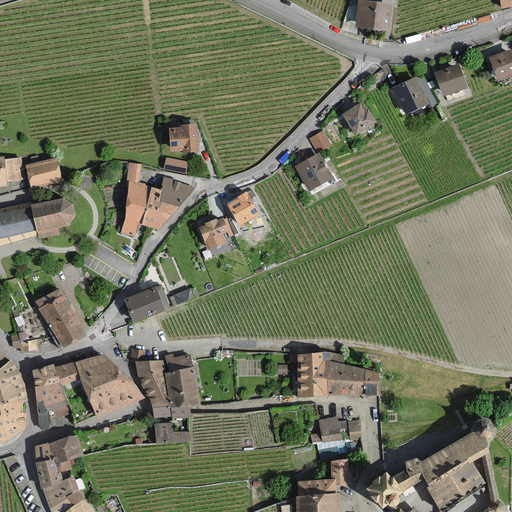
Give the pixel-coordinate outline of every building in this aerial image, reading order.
[(359,0),(358,0),(356,27),(391,31),(395,4),(359,0)] [(511,73),(511,52),(511,51),(491,58),(498,79),(511,73)] [(466,86),(459,66),(436,74),(443,95),(466,86)] [(423,76),(419,78),(433,104),(437,102),(423,76)] [(395,88),(406,113),(428,103),(416,78),(395,88)] [(342,115),(356,135),(377,121),(369,109),(365,110),(360,103),(342,115)] [(170,129),(172,150),(185,149),(185,151),(198,150),(196,125),(182,126),(182,128),(170,129)] [(323,130),(309,138),(318,153),(331,145),(323,130)] [(296,165),(309,191),(333,178),(319,153),(296,165)] [(21,158),(6,160),(9,181),(24,178),(22,165),(21,158)] [(185,173),(188,163),(167,158),(165,169),(185,173)] [(55,159),(27,166),(33,187),(61,180),(55,159)] [(138,223),(142,224),(151,187),(144,186),(144,184),(138,183),(142,165),(131,163),(126,186),(129,187),(126,217),(122,233),(135,236),(138,223)] [(159,201),(178,206),(195,187),(173,182),(174,180),(165,178),(162,190),(159,201)] [(178,206),(159,201),(162,190),(151,187),(142,224),(159,229),(178,206)] [(229,205),(240,224),(259,214),(247,192),(238,197),(240,199),(229,205)] [(58,227),(64,225),(67,225),(74,216),(72,204),(63,198),(57,200),(32,206),(31,201),(0,208),(0,245),(31,238),(39,236),(40,238),(59,233),(58,227)] [(207,227),(201,229),(209,248),(225,242),(222,233),(228,231),(230,236),(233,234),(227,219),(218,222),(217,219),(206,223),(207,227)] [(133,248),(128,245),(124,252),(129,255),(133,248)] [(53,330),(63,348),(86,335),(63,296),(59,289),(37,302),(41,308),(41,309),(53,330)] [(127,300),(136,321),(164,310),(155,289),(127,300)] [(175,296),(178,303),(193,297),(190,290),(175,296)] [(13,344),(21,347),(22,352),(38,349),(36,340),(29,342),(28,335),(23,332),(12,337),(13,342),(13,344)] [(154,409),(155,417),(172,415),(173,419),(191,416),(190,411),(190,409),(189,404),(197,403),(194,376),(193,369),(192,357),(173,359),(173,357),(168,357),(170,372),(165,372),(164,361),(142,362),(143,351),(133,350),(132,361),(137,362),(141,379),(152,398),(154,409)] [(328,396),(326,361),(330,361),(329,353),(324,353),(291,355),(291,362),(297,362),(299,397),(303,397),(323,396),(328,396)] [(143,398),(122,375),(103,354),(90,359),(76,364),(82,378),(92,403),(98,416),(143,398)] [(7,363),(0,369),(0,404),(23,401),(27,400),(25,389),(24,383),(19,375),(11,360),(7,363)] [(362,394),(366,371),(330,361),(326,361),(328,396),(362,394)] [(36,387),(60,382),(55,369),(54,364),(34,372),(36,387)] [(60,382),(61,386),(82,378),(76,364),(55,369),(60,382)] [(377,374),(366,371),(362,394),(363,396),(379,395),(377,374)] [(61,386),(60,382),(36,387),(42,429),(48,428),(47,422),(50,421),(48,411),(53,409),(55,416),(52,417),(53,420),(71,413),(61,386)] [(0,404),(0,409),(1,414),(23,413),(23,401),(0,404)] [(7,440),(24,429),(26,413),(23,413),(1,414),(1,416),(0,415),(0,443),(7,442),(7,440)] [(323,441),(341,439),(340,436),(339,425),(338,422),(338,418),(320,420),(322,434),(312,435),(313,442),(323,440),(323,441)] [(389,505),(390,506),(395,511),(502,511),(503,511),(504,510),(504,508),(504,507),(504,505),(503,504),(502,502),(501,501),(499,501),(498,500),(488,453),(489,452),(486,442),(488,442),(490,440),(492,439),(494,437),(495,435),(496,433),(496,431),(496,428),(495,426),(494,424),(493,422),(491,420),(489,419),(487,418),(485,418),(482,418),(481,418),(480,418),(478,419),(476,421),(474,422),(473,424),(472,426),(471,429),(471,431),(472,433),(425,460),(420,463),(416,457),(405,464),(406,466),(408,470),(393,479),(391,480),(386,473),(380,478),(379,477),(376,480),(373,482),(374,484),(369,487),(367,489),(372,495),(371,496),(373,499),(376,503),(377,502),(380,504),(383,508),(387,505),(388,504),(389,505)] [(349,422),(349,420),(338,422),(339,425),(340,436),(351,434),(349,422)] [(362,438),(359,421),(349,422),(351,434),(351,439),(362,438)] [(173,433),(172,424),(157,425),(158,442),(189,441),(188,432),(173,433)] [(76,436),(49,443),(53,460),(54,461),(54,462),(54,463),(69,459),(82,456),(76,436)] [(36,447),(36,462),(53,460),(49,443),(36,447)] [(54,463),(57,473),(59,472),(72,469),(69,459),(54,463)] [(54,461),(53,460),(36,462),(42,488),(44,488),(62,482),(61,481),(59,472),(57,473),(54,463),(54,462),(54,461)] [(339,511),(337,484),(349,484),(347,461),(332,462),(333,480),(299,482),(300,498),(296,498),(297,511),(339,511)] [(61,481),(62,482),(44,488),(51,509),(78,491),(73,477),(61,481)] [(83,498),(78,491),(51,509),(52,511),(64,511),(82,499),(83,498)] [(91,511),(83,500),(82,499),(64,511),(91,511)]
